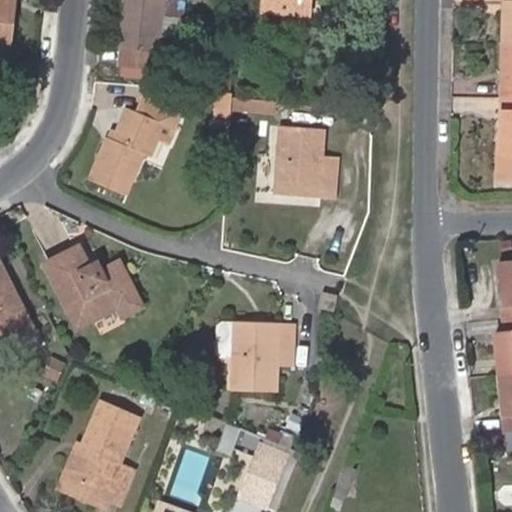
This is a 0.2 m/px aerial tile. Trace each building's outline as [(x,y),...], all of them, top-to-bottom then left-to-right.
[(7,6),(7,0),(0,0),(0,44),(7,46),(10,7),(7,6)] [(130,0),(130,15),(132,15),(131,20),(121,19),(118,48),(124,49),(122,67),(157,70),(163,15),(182,17),(183,0),(130,0)] [(130,15),(130,0),(123,0),(121,19),(131,20),(132,15),(130,15)] [(269,0),(269,12),(306,15),(307,0),(269,0)] [(511,0),(503,0),(502,44),(506,43),(511,42),(511,0)] [(511,42),(506,43),(502,44),(503,46),(502,100),(511,99),(511,42)] [(113,138),(106,135),(88,178),(126,193),(144,151),(148,153),(155,139),(162,123),(172,128),(180,111),(142,95),(135,110),(127,106),(116,131),(113,138)] [(253,110),(253,99),(232,98),(232,109),(253,110)] [(274,111),(274,100),(253,99),(253,110),(274,111)] [(511,99),(502,100),(500,176),(511,176),(511,99)] [(162,123),(155,139),(166,143),(172,128),(162,123)] [(109,128),(106,135),(113,138),(116,131),(109,128)] [(324,131),(279,128),(275,192),(333,196),(336,160),(322,159),(324,131)] [(121,317),(140,307),(119,263),(102,272),(97,262),(88,267),(78,248),(45,264),(77,327),(117,308),(121,317)] [(511,263),(498,264),(504,318),(511,316),(511,263)] [(0,340),(31,325),(0,265),(0,340)] [(333,311),(337,296),(321,292),(318,308),(333,311)] [(511,316),(504,318),(505,329),(495,330),(500,375),(511,373),(511,316)] [(292,363),(292,326),(234,325),(222,325),(217,330),(216,355),(221,360),(233,360),(233,388),(276,389),(277,363),(292,363)] [(61,365),(49,359),(42,373),(55,379),(61,365)] [(511,373),(500,375),(505,431),(511,430),(511,373)] [(156,398),(143,392),(139,400),(153,406),(156,398)] [(104,496),(103,499),(118,505),(131,473),(117,467),(137,419),(98,403),(80,447),(66,480),(104,496)] [(223,441),(247,450),(254,431),(230,422),(223,441)] [(273,508),(296,452),(262,438),(240,495),(273,508)] [(100,506),(103,499),(104,496),(66,480),(80,447),(73,444),(55,487),(100,506)] [(356,463),(346,461),(336,488),(345,491),(356,463)] [(162,511),(165,505),(160,503),(156,511),(162,511)]
